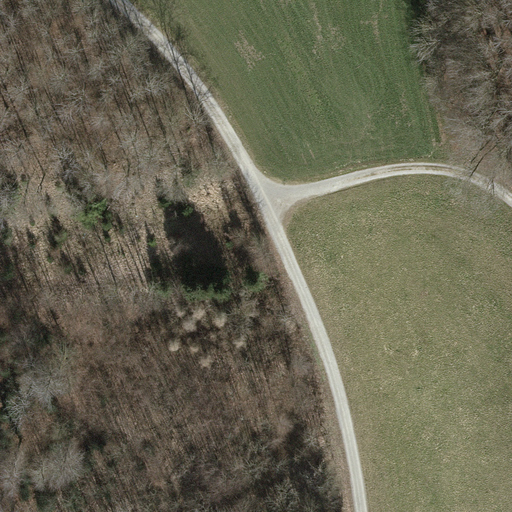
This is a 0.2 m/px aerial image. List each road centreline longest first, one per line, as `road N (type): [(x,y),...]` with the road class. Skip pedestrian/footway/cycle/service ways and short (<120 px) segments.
road 1 (track): [(267,205),(323,337),(352,427),(366,511)]
road 2 (track): [(267,205),(413,168),(466,174),(511,200)]
road 3 (track): [(120,0),(156,33),(267,205)]
